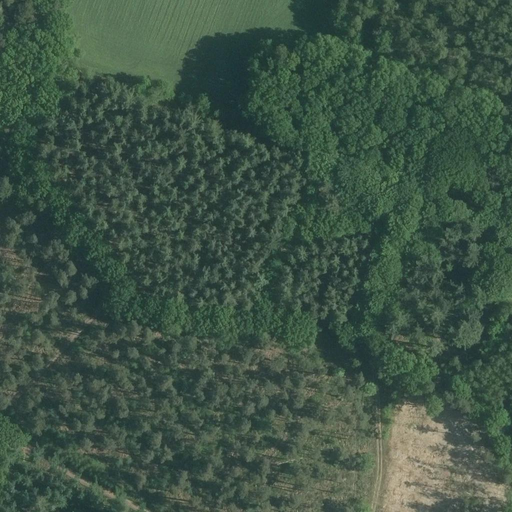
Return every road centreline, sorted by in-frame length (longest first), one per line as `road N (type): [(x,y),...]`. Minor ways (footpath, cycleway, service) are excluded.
road 1 (track): [(0,171),(107,299),(174,330),(266,327),(372,347)]
road 2 (track): [(511,224),(430,201),(372,347),(375,511)]
road 3 (track): [(0,430),(145,511)]
road 4 (track): [(0,417),(107,299)]
